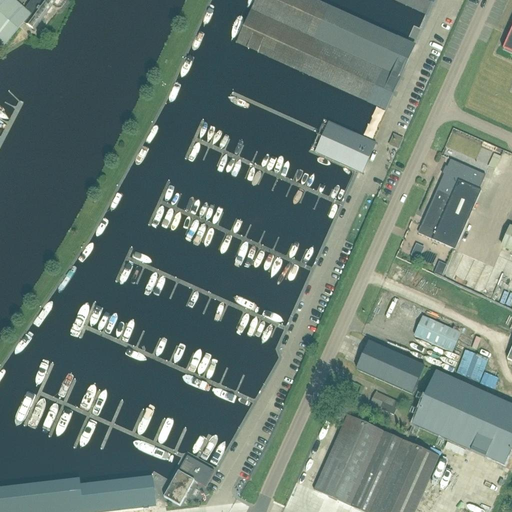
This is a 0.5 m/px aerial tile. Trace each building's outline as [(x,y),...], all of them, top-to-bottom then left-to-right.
[(9,0),(0,0),(0,44),(3,47),(23,25),(33,32),(56,0),(31,0),(24,11),(9,0)] [(312,0),(256,0),(237,45),(377,107),(406,43),(312,0)] [(392,0),(426,15),(433,0),(392,0)] [(511,27),(502,51),(511,55),(511,27)] [(384,110),(385,110),(413,47),(412,46),(406,43),(377,107),(384,110)] [(370,147),(367,145),(366,145),(335,131),(334,130),(324,153),(325,153),(325,154),(357,168),(360,169),(362,170),(364,166),(372,148),(370,147)] [(466,140),(463,149),(479,155),(482,146),(466,140)] [(421,228),(432,233),(435,234),(432,241),(455,251),(481,192),(478,191),(485,176),(450,161),(421,228)] [(363,234),(372,214),(363,210),(354,230),(363,234)] [(502,248),(511,252),(511,229),(510,229),(502,248)] [(449,282),(460,258),(453,255),(442,280),(449,282)] [(423,319),(414,338),(452,354),(460,335),(423,319)] [(416,386),(421,376),(424,368),(369,343),(357,371),(412,396),(415,388),(416,386)] [(511,448),(511,408),(436,374),(412,427),(503,468),(511,448)] [(376,394),(370,406),(393,416),(399,405),(376,394)] [(358,511),(414,511),(439,459),(347,417),(313,492),(358,511)] [(187,457),(164,498),(180,507),(194,482),(205,488),(213,472),(187,457)] [(151,473),(0,494),(0,511),(95,511),(155,504),(151,473)]
